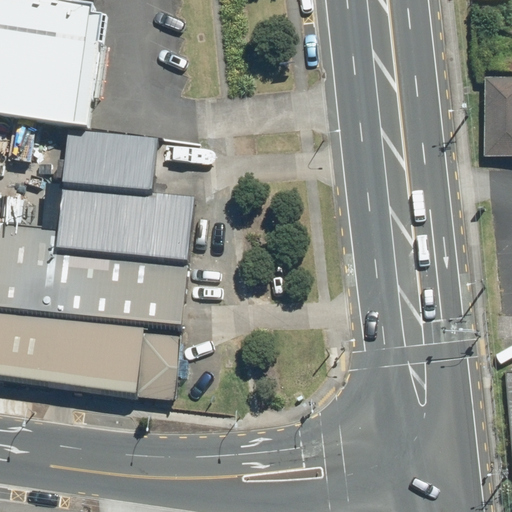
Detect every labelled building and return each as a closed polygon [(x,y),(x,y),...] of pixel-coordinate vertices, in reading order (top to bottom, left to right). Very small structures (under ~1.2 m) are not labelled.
[(0,0),(0,109),(79,118),(101,0),(0,0)] [(511,83),(483,84),(483,165),(511,165),(511,83)] [(162,146),(70,135),(64,193),(155,204),(162,146)] [(56,260),(188,275),(195,208),(155,204),(64,193),(59,233),(56,260)] [(0,317),(180,338),(188,275),(56,260),(59,233),(0,226),(0,317)] [(0,385),(173,405),(180,338),(0,317),(0,385)]
